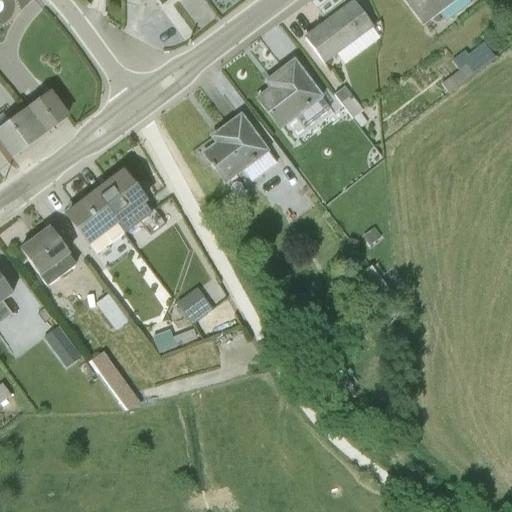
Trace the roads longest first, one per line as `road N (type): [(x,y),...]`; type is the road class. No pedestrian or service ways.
road 1 (unclassified): [(137,108),(282,378),(354,454),(442,511)]
road 2 (tertiary): [(137,108),(281,0)]
road 3 (tertiary): [(0,208),(137,108)]
road 4 (residential): [(58,0),(137,108)]
